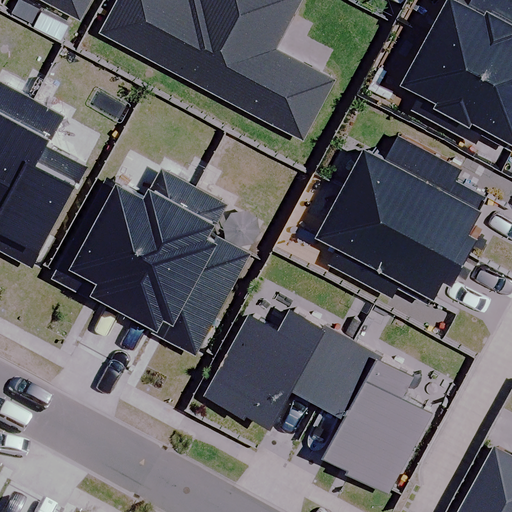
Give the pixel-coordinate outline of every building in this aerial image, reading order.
[(119,0),(109,19),(310,128),(343,69),(283,36),(302,0),(119,0)] [(511,0),(451,0),(436,28),(437,29),(511,69),(511,0)] [(511,69),(437,29),(409,79),(426,88),(421,98),(482,132),(488,122),(511,134),(511,69)] [(0,162),(41,87),(10,70),(0,88),(0,162)] [(70,103),(41,87),(0,162),(0,226),(2,228),(0,232),(0,234),(39,255),(91,158),(51,137),(70,103)] [(399,142),(379,131),(352,180),(433,224),(477,248),(495,217),(485,211),(494,194),(460,175),(468,160),(407,127),(399,142)] [(133,305),(204,175),(171,157),(161,175),(137,161),(130,174),(117,167),(63,267),(133,305)] [(239,194),(204,175),(133,305),(203,343),(256,245),(228,229),(233,221),(226,218),(239,194)] [(433,224),(352,180),(331,218),(352,229),(338,253),(399,286),(404,276),(436,293),(456,256),(469,263),(477,248),(433,224)] [(288,319),(258,303),(215,381),(255,402),(257,397),(281,410),(302,371),(331,387),(362,330),(301,297),(288,319)] [(421,362),(362,330),(331,387),(358,402),(338,440),(361,453),(358,458),(398,479),(440,402),(408,385),(421,362)] [(511,511),(511,442),(502,437),(461,511),(511,511)]
